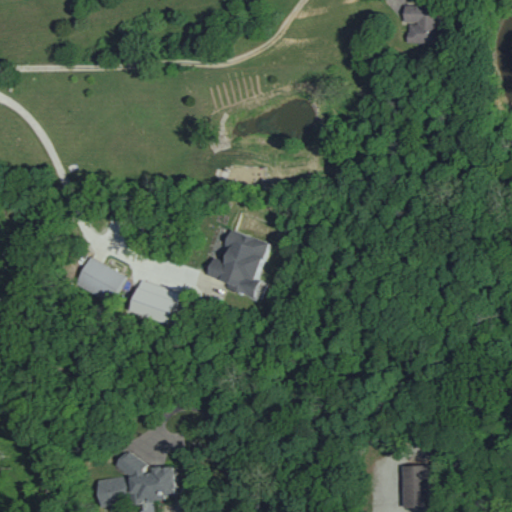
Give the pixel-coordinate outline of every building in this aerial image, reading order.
[(437,44),(438,6),(406,6),(406,22),(411,22),(410,43),(437,44)] [(272,240),(233,228),(227,247),(232,248),(228,261),(216,257),(210,274),(232,281),(230,287),(259,296),(264,279),(260,278),(272,240)] [(128,276),(92,256),(77,282),(113,302),(128,276)] [(132,310),(171,323),(181,292),(142,279),(132,310)] [(133,469),(138,504),(152,502),(151,501),(172,498),(171,493),(180,492),(177,464),(156,467),(156,472),(147,473),(144,453),(120,456),(122,470),(133,469)] [(406,507),(433,506),(432,464),(405,465),(406,507)] [(101,479),(104,504),(133,501),(131,475),(101,479)]
